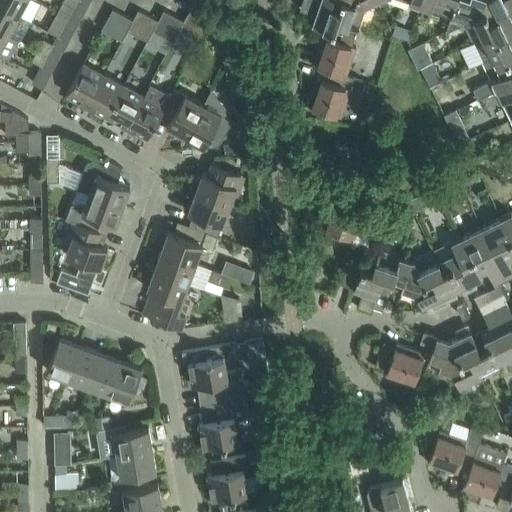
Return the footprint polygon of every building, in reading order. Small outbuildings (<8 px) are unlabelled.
[(0,0),(0,4),(19,15),(26,0),(0,0)] [(89,3),(82,0),(63,0),(57,11),(78,22),(89,3)] [(358,28),(366,6),(346,0),(343,0),(341,9),(314,0),(302,0),(300,8),(316,14),(312,23),(334,31),(338,21),(358,28)] [(376,0),(314,0),(341,9),(343,0),(346,0),(366,6),(366,5),(376,0)] [(421,0),(420,5),(451,16),(456,0),(421,0)] [(456,0),(451,16),(463,20),(463,22),(483,12),(488,21),(511,10),(511,0),(505,0),(503,1),(502,0),(456,0)] [(19,15),(0,4),(0,29),(8,34),(19,15)] [(204,31),(219,5),(193,5),(185,20),(184,19),(184,20),(184,21),(204,31)] [(127,29),(133,19),(114,9),(103,29),(122,39),(127,29)] [(153,30),(159,19),(139,9),(133,19),(127,29),(147,40),(153,30)] [(184,21),(184,20),(184,19),(165,9),(159,19),(153,30),(173,41),(184,21)] [(511,10),(488,21),(483,12),(463,22),(473,41),(493,32),(498,41),(511,34),(511,10)] [(78,22),(57,11),(47,30),(58,36),(68,41),(78,22)] [(21,41),(8,34),(0,29),(0,53),(11,60),(21,41)] [(340,41),(323,35),(314,64),(337,72),(346,75),(346,74),(356,46),(352,45),(355,33),(343,29),(340,41)] [(511,34),(498,41),(493,32),(473,41),(482,61),(502,51),(507,61),(511,58),(511,34)] [(58,60),(68,41),(58,36),(54,44),(43,39),(38,49),(58,60)] [(414,45),(408,48),(417,68),(433,60),(423,41),(414,45)] [(52,71),(58,60),(38,49),(32,60),(42,66),(38,74),(48,79),(52,71)] [(511,58),(507,61),(502,51),(482,61),(491,79),(473,88),(478,99),(496,90),(511,82),(511,58)] [(421,67),(430,86),(442,81),(432,61),(421,67)] [(87,104),(104,73),(84,62),(67,93),(87,104)] [(341,116),(350,88),(346,86),(350,75),(346,74),(346,75),(337,72),(334,82),(317,77),(308,105),(341,116)] [(107,115),(124,84),(104,73),(87,104),(107,115)] [(43,88),(48,79),(38,74),(33,82),(43,88)] [(511,82),(496,90),(510,119),(511,118),(511,82)] [(127,126),(144,94),(124,84),(107,115),(127,126)] [(144,94),(127,126),(148,137),(163,109),(165,105),(166,106),(171,95),(150,84),(144,94)] [(186,135),(203,104),(175,88),(171,95),(166,106),(165,105),(163,109),(174,115),(168,125),(186,135)] [(203,104),(186,135),(205,145),(211,135),(221,140),(233,119),(228,117),(231,112),(211,89),(203,104)] [(12,119),(12,110),(1,104),(1,110),(0,110),(0,120),(5,119),(12,119)] [(455,109),(444,114),(449,125),(461,120),(455,109)] [(28,131),(28,118),(12,110),(12,119),(5,119),(6,134),(16,134),(16,141),(29,141),(28,131)] [(41,153),(41,140),(40,131),(28,131),(29,141),(16,141),(17,151),(29,150),(29,154),(41,153)] [(470,139),(458,144),(465,156),(471,153),(474,147),(470,139)] [(224,143),(225,156),(247,153),(245,140),(224,143)] [(59,157),(47,158),(47,182),(59,182),(59,157)] [(76,187),(89,192),(123,205),(130,185),(118,180),(120,172),(122,168),(109,161),(107,165),(100,161),(96,160),(92,159),(88,161),(85,164),(76,187)] [(485,163),(483,170),(499,175),(502,168),(485,163)] [(203,172),(196,192),(229,204),(240,173),(218,165),(214,176),(203,172)] [(466,171),(457,176),(462,185),(470,181),(466,171)] [(42,184),(41,174),(30,174),(30,184),(42,184)] [(448,181),(437,186),(442,195),(449,192),(451,187),(448,181)] [(42,193),(42,184),(30,184),(30,193),(42,193)] [(123,205),(89,192),(85,203),(82,202),(71,204),(66,219),(78,223),(100,231),(104,220),(115,224),(123,205)] [(218,235),(229,204),(196,192),(188,212),(200,216),(196,227),(218,235)] [(418,195),(408,200),(413,210),(423,206),(418,195)] [(367,245),(380,208),(355,199),(353,205),(331,198),(322,226),(355,237),(354,241),(367,245)] [(511,211),(501,217),(511,240),(511,211)] [(42,227),(42,217),(31,218),(31,227),(42,227)] [(511,240),(501,217),(481,226),(501,267),(506,278),(511,276),(511,278),(511,277),(511,260),(510,257),(511,255),(511,240)] [(15,218),(16,227),(27,227),(28,218),(15,218)] [(96,242),(100,231),(78,223),(66,254),(82,260),(77,274),(61,268),(57,281),(88,293),(98,266),(100,267),(108,246),(96,242)] [(212,250),(218,235),(196,227),(184,223),(180,234),(169,230),(162,250),(196,263),(200,253),(212,250)] [(501,267),(481,226),(462,236),(479,272),(480,271),(482,276),(487,286),(488,290),(502,283),(501,281),(506,278),(501,267)] [(42,227),(31,227),(31,237),(31,248),(43,248),(42,236),(42,227)] [(479,272),(462,236),(433,250),(443,270),(452,266),(462,286),(461,287),(464,293),(477,286),(474,280),(482,276),(480,271),(479,272)] [(31,248),(31,259),(31,271),(31,281),(43,281),(43,258),(43,248),(31,248)] [(392,277),(400,256),(379,248),(372,268),(362,265),(354,288),(363,291),(358,306),(371,310),(373,305),(377,295),(375,294),(382,273),(392,277)] [(221,272),(196,263),(162,250),(155,269),(188,282),(204,288),(207,279),(217,283),(221,272)] [(443,270),(433,250),(413,259),(423,280),(433,275),(446,301),(457,296),(454,290),(461,287),(462,286),(452,266),(443,270)] [(377,295),(373,305),(383,309),(394,279),(403,282),(400,288),(417,294),(422,305),(431,301),(434,307),(446,301),(433,275),(423,280),(413,259),(412,260),(400,256),(392,277),(382,273),(375,294),(377,295)] [(347,258),(339,283),(350,287),(358,261),(347,258)] [(246,267),(241,279),(254,284),(259,271),(246,267)] [(182,300),(188,282),(155,269),(147,289),(150,290),(142,312),(182,328),(187,314),(186,314),(190,303),(182,300)] [(490,296),(505,289),(502,283),(488,290),(490,296)] [(508,296),(505,289),(490,296),(493,303),(505,297),(508,296)] [(476,303),(490,296),(488,290),(473,297),(476,303)] [(243,320),(240,300),(221,295),(225,322),(243,320)] [(493,303),(490,296),(476,303),(479,309),(481,308),(493,303)] [(505,297),(493,303),(499,316),(511,341),(511,312),(511,310),(505,297)] [(463,301),(457,304),(463,317),(469,314),(463,301)] [(511,341),(499,316),(493,303),(481,308),(483,311),(490,326),(482,330),(499,366),(511,359),(511,341)] [(499,366),(482,330),(473,334),(468,324),(455,330),(458,335),(450,339),(460,360),(470,355),(479,375),(499,366)] [(460,360),(450,339),(449,339),(424,331),(420,341),(433,345),(428,357),(440,361),(437,368),(454,374),(459,385),(479,375),(470,355),(460,360)] [(68,377),(80,344),(60,336),(47,370),(68,377)] [(384,341),(375,366),(386,370),(385,374),(413,384),(425,351),(396,341),(395,345),(384,341)] [(89,385),(101,351),(80,344),(68,377),(89,385)] [(226,371),(222,345),(178,352),(178,353),(182,353),(184,364),(188,363),(192,385),(187,386),(187,387),(201,385),(204,404),(246,397),(272,393),(269,377),(243,381),(241,368),(226,371)] [(109,392),(121,359),(101,351),(89,385),(109,392)] [(27,361),(27,352),(16,352),(16,362),(27,361)] [(142,367),(121,359),(109,392),(130,400),(142,367)] [(27,371),(27,361),(16,362),(16,371),(27,371)] [(445,394),(442,402),(450,405),(453,397),(445,394)] [(28,405),(28,395),(16,395),(16,405),(28,405)] [(250,422),(246,397),(204,404),(207,421),(198,422),(202,445),(198,445),(198,446),(222,443),(222,445),(227,444),(226,442),(238,440),(236,425),(250,422)] [(28,414),(28,405),(16,405),(16,414),(28,414)] [(511,411),(503,416),(507,425),(511,422),(511,411)] [(53,426),(53,415),(44,415),(44,426),(53,426)] [(63,415),(53,415),(53,426),(63,426),(63,415)] [(109,415),(100,417),(102,428),(111,426),(109,415)] [(102,428),(100,417),(90,419),(92,430),(98,429),(102,428)] [(439,430),(428,463),(456,473),(457,468),(468,472),(474,454),(479,441),(483,432),(483,431),(485,426),(473,421),(471,428),(466,440),(439,430)] [(102,428),(96,429),(100,457),(117,454),(152,448),(148,426),(126,430),(125,424),(111,426),(102,428)] [(485,426),(483,431),(492,434),(494,429),(485,426)] [(28,439),(17,439),(17,448),(28,448),(28,439)] [(507,485),(511,470),(511,464),(503,461),(507,451),(479,441),(474,454),(468,472),(463,488),(491,498),(496,481),(507,485)] [(363,443),(348,447),(351,459),(365,455),(363,443)] [(29,457),(28,448),(17,448),(17,458),(29,457)] [(156,471),(152,448),(117,454),(121,477),(156,471)] [(71,453),(55,454),(55,464),(66,463),(71,463),(71,453)] [(212,474),(207,475),(211,497),(207,498),(208,499),(211,498),(222,496),(223,504),(232,502),(231,497),(236,496),(235,494),(247,492),(244,477),(259,474),(256,453),(214,460),(216,473),(212,474)] [(66,473),(66,463),(55,464),(55,473),(55,489),(72,489),(72,483),(72,473),(66,473)] [(411,511),(403,478),(381,484),(366,488),(371,511),(411,511)] [(29,482),(18,482),(18,491),(29,491),(29,482)] [(123,489),(127,511),(162,505),(158,483),(123,489)] [(29,501),(29,491),(18,491),(18,501),(29,501)] [(511,499),(511,491),(509,499),(499,496),(496,506),(508,510),(511,500),(511,499)]
